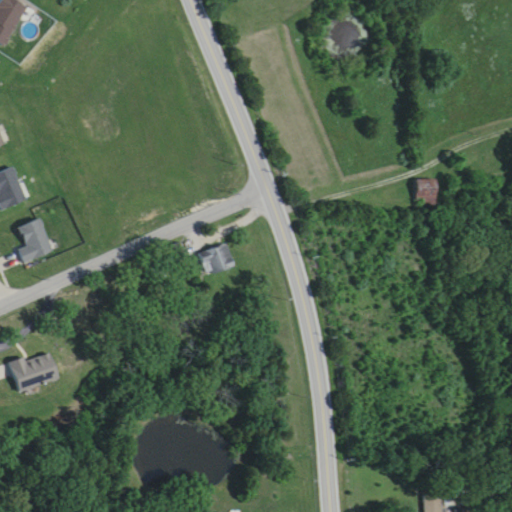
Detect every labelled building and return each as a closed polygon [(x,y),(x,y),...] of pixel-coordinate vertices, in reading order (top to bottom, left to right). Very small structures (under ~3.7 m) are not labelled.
[(28,6),(17,0),(0,0),(0,43),(8,47),(28,6)] [(437,207),(437,181),(417,181),(417,207),(437,207)] [(19,228),(25,245),(15,249),(20,266),(54,253),(41,220),(19,228)] [(237,263),(225,243),(198,258),(210,278),(237,263)] [(0,368),(0,378),(14,374),(20,393),(60,380),(50,351),(0,368)] [(445,489),(446,506),(466,504),(464,488),(445,489)]
